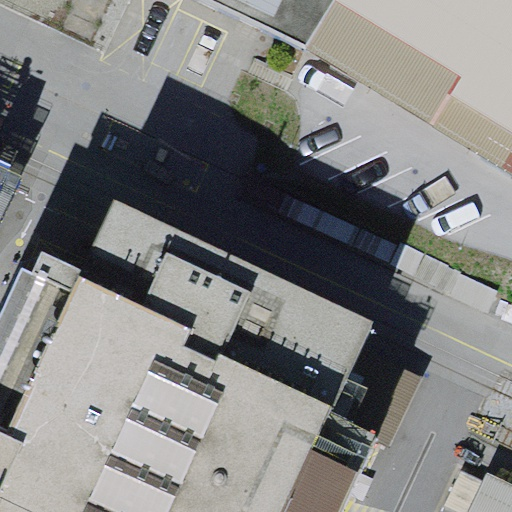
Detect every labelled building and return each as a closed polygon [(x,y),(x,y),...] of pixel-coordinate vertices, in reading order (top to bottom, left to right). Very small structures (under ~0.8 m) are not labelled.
[(123,0),(0,0),(102,47),(123,0)] [(182,0),(311,61),(348,0),(182,0)] [(511,0),(348,0),(311,61),(511,179),(511,0)] [(49,326),(10,308),(0,330),(0,511),(330,511),(356,456),(316,438),(362,338),(99,218),(49,326)] [(511,511),(511,492),(490,482),(475,511),(511,511)]
